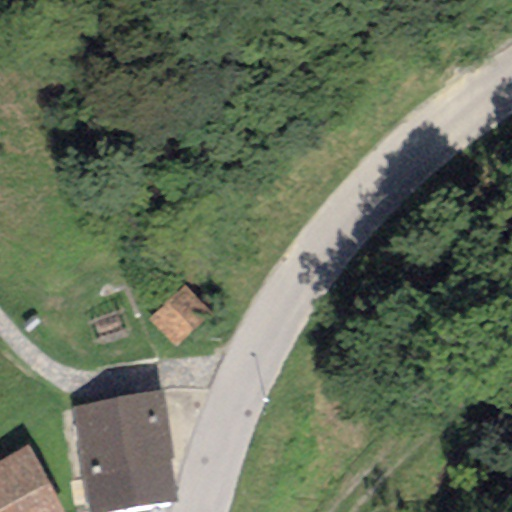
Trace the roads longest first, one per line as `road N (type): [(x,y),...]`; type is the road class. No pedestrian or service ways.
road 1 (tertiary): [(511,70),(387,164),(313,249),(251,369),(204,511)]
road 2 (track): [(251,369),(72,382),(16,347),(0,326)]
